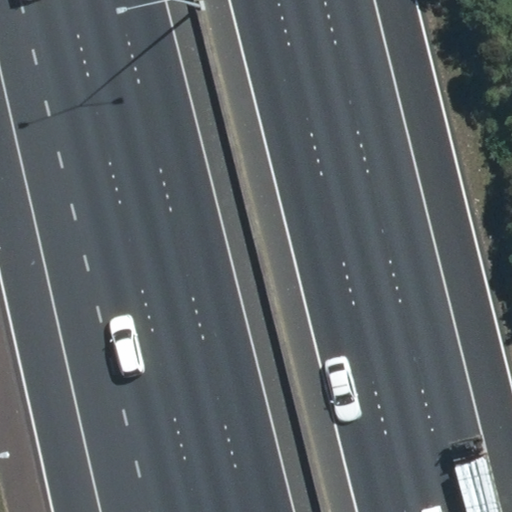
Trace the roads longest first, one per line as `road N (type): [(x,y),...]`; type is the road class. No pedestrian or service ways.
road 1 (motorway): [(248,511),(120,0)]
road 2 (motorway): [(276,0),(403,511)]
